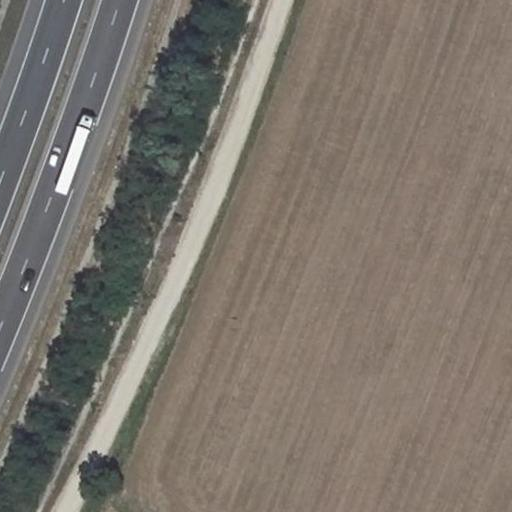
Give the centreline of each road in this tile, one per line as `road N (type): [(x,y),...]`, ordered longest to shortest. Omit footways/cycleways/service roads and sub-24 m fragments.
road 1 (track): [(276,0),(144,353),(66,511)]
road 2 (trunk): [(0,324),(117,0)]
road 3 (trunk): [(63,0),(0,176)]
